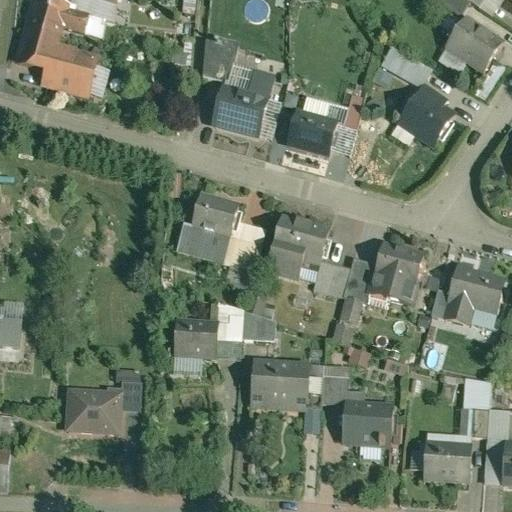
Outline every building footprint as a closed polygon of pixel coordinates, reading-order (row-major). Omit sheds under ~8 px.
[(65,27),(104,37),(111,0),(31,0),(15,60),(26,63),(25,67),(43,72),(39,84),(90,98),(101,54),(77,47),(76,51),(59,47),(65,27)] [(236,0),(213,0),(226,12),(236,0)] [(456,24),(467,9),(454,0),(426,0),(432,7),(456,24)] [(489,26),(503,4),(496,0),(454,0),(467,9),(489,26)] [(511,10),(511,0),(496,0),(503,4),(511,10)] [(167,57),(178,58),(178,63),(188,63),(188,59),(188,54),(191,54),(195,4),(175,3),(172,39),(169,39),(167,57)] [(441,57),(478,83),(492,64),(482,57),(490,46),(476,36),(479,32),(465,23),(441,57)] [(204,75),(225,81),(238,42),(206,33),(204,75)] [(382,68),(424,89),(434,69),(392,48),(382,68)] [(245,100),(265,106),(266,106),(270,92),(249,86),(245,100)] [(206,134),(252,148),(265,106),(245,100),(218,92),(206,134)] [(429,155),(456,118),(420,92),(393,129),(429,155)] [(348,104),(340,135),(352,138),(360,107),(348,104)] [(291,117),(282,155),(324,166),(333,128),(323,125),(325,117),(305,112),(303,120),(291,117)] [(174,204),(176,180),(163,180),(162,204),(174,204)] [(485,216),(503,209),(498,195),(480,202),(485,216)] [(235,209),(196,199),(186,235),(226,246),(230,229),(235,209)] [(325,234),(276,221),(261,279),(294,288),(297,277),(298,271),(314,275),(316,269),(325,234)] [(226,246),(219,272),(250,281),(262,237),(230,229),(226,246)] [(219,272),(226,246),(186,235),(178,233),(171,260),(219,272)] [(420,260),(379,249),(372,273),(364,303),(408,315),(415,288),(412,287),(420,260)] [(364,303),(372,273),(349,267),(346,277),(341,297),(364,303)] [(346,277),(316,269),(314,275),(313,281),(315,281),(312,292),(310,292),(308,298),(339,306),(341,297),(346,277)] [(445,300),(447,300),(440,326),(465,333),(469,316),(493,323),(503,286),(477,279),(478,276),(454,269),(445,300)] [(313,281),(297,277),(294,288),(310,292),(312,292),(315,281),(313,281)] [(436,287),(420,282),(417,293),(434,298),(434,297),(436,287)] [(445,300),(434,297),(434,298),(427,322),(440,326),(447,300),(445,300)] [(258,324),(264,308),(245,301),(239,318),(258,324)] [(355,311),(339,306),(326,346),(351,353),(357,331),(350,328),(355,311)] [(0,343),(20,345),(23,314),(0,312),(0,343)] [(239,347),(241,321),(214,313),(213,330),(212,351),(239,353),(239,347)] [(272,331),(241,321),(239,347),(271,349),(272,331)] [(212,351),(213,330),(171,327),(168,368),(210,371),(212,351)] [(317,353),(304,352),(303,367),(316,368),(317,353)] [(351,357),(339,353),(336,363),(347,367),(349,360),(351,357)] [(364,365),(349,360),(347,367),(346,372),(360,376),(364,365)] [(303,399),(305,376),(305,373),(249,368),(245,417),(302,421),(303,399)] [(405,375),(383,368),(379,379),(401,386),(405,375)] [(341,409),(359,411),(360,403),(343,402),(345,379),(305,376),(303,399),(319,401),(318,415),(340,417),(341,409)] [(121,392),(120,409),(140,410),(142,382),(122,381),(121,392)] [(485,420),(511,421),(511,395),(460,386),(459,418),(485,420)] [(417,389),(408,387),(405,402),(414,403),(417,389)] [(447,415),(453,391),(439,387),(433,411),(447,415)] [(70,388),(67,429),(118,433),(120,409),(121,392),(70,388)] [(337,455),(387,459),(390,413),(359,411),(341,409),(340,417),(337,455)] [(18,417),(0,416),(0,439),(17,441),(18,417)] [(501,449),(503,449),(505,421),(485,420),(483,448),(501,449)] [(511,421),(505,421),(503,449),(501,449),(498,495),(511,495),(511,421)] [(262,432),(245,431),(245,445),(262,445),(262,432)] [(465,493),(467,445),(421,443),(419,491),(465,493)] [(498,495),(501,449),(483,448),(480,494),(498,495)]
